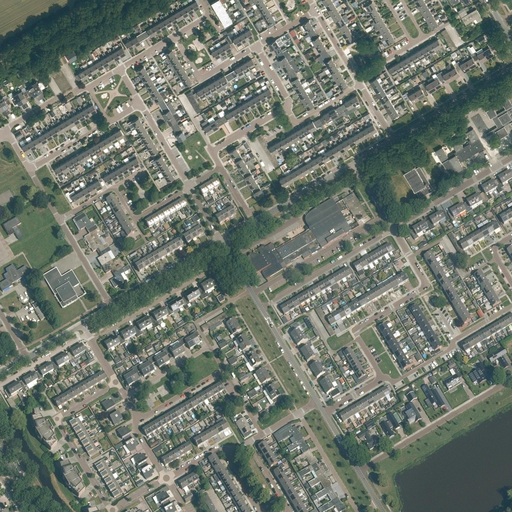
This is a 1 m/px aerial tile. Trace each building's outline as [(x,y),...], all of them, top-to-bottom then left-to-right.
[(190,4),(190,3),(188,0),(187,0),(186,1),(188,5),(185,7),(184,7),(188,14),(193,10),(190,4)] [(192,0),(194,1),(190,3),(190,4),(193,10),(199,7),(195,1),(196,1),(195,0),(192,0)] [(216,0),(211,3),(214,9),(222,4),(224,3),(226,2),(224,0),(216,0)] [(335,5),(333,2),(332,1),(326,5),(329,11),(336,7),(340,5),(339,3),(335,5)] [(365,14),(369,12),(368,11),(375,7),(372,2),(365,6),(368,10),(364,12),(365,14)] [(427,6),(425,3),(425,2),(418,6),(422,12),(428,8),(429,8),(432,6),(431,4),(427,6)] [(184,7),(185,7),(183,3),(181,4),(183,8),(180,10),(179,10),(183,17),(188,14),(184,7)] [(222,4),(214,9),(218,15),(225,10),(227,8),(226,7),(227,6),(225,3),(224,3),(222,4)] [(261,13),(268,9),(264,4),(258,8),(257,7),(253,9),(254,11),(258,9),(260,12),(261,13)] [(179,10),(180,10),(177,6),(175,7),(178,11),(174,13),(173,14),(177,20),(183,17),(179,10)] [(338,11),(336,7),(329,11),(332,16),(339,12),(339,13),(343,10),(342,9),(338,11)] [(378,13),(375,7),(368,11),(369,12),(371,16),(367,18),(368,20),(372,18),(372,17),(378,13)] [(431,12),(429,8),(428,8),(422,12),(425,17),(431,13),(432,14),(436,12),(435,10),(431,12)] [(173,14),(174,13),(172,9),(170,11),(172,14),(169,16),(168,17),(172,23),(177,20),(173,14)] [(271,14),(268,9),(261,13),(260,12),(257,15),(258,17),(261,14),(264,18),(271,14)] [(478,22),(482,19),(476,9),(467,14),(465,10),(459,13),(466,25),(475,19),(478,22)] [(225,10),(218,15),(221,20),(228,16),(225,10)] [(228,16),(221,20),(224,26),(234,20),(233,19),(234,18),(236,17),(235,15),(238,14),(236,11),(231,15),(229,16),(228,16)] [(341,16),(339,13),(339,12),(332,16),(335,21),(342,17),(342,18),(346,16),(345,14),(341,16)] [(168,17),(169,16),(167,13),(165,14),(167,17),(163,20),(167,27),(172,23),(168,17)] [(382,18),(378,13),(372,17),(372,18),(374,21),(371,23),(372,25),(375,23),(375,22),(382,18)] [(434,17),(432,14),(431,13),(425,17),(428,22),(435,18),(435,19),(439,17),(438,15),(434,17)] [(271,14),(264,18),(261,19),(260,20),(261,22),(265,20),(267,24),(266,25),(267,28),(275,24),(273,20),(274,20),(271,14)] [(163,20),(161,16),(159,17),(162,21),(158,23),(157,23),(161,30),(167,27),(163,20)] [(345,21),(342,18),(342,17),(335,21),(339,27),(345,23),(346,23),(349,21),(348,19),(345,21)] [(385,24),(382,18),(375,22),(375,23),(377,26),(374,29),(375,31),(379,28),(378,28),(385,24)] [(431,28),(438,24),(438,25),(442,22),(441,20),(437,23),(435,19),(435,18),(428,22),(431,28)] [(157,23),(158,23),(156,19),(154,20),(156,24),(153,26),(152,27),(156,33),(161,30),(157,23)] [(305,38),(309,36),(309,35),(315,31),(311,26),(312,26),(309,20),(302,24),(308,34),(304,36),(305,38)] [(150,36),(156,33),(152,27),(153,26),(151,22),(148,23),(151,27),(142,32),(141,33),(144,39),(150,36)] [(348,27),(346,23),(345,23),(339,27),(342,32),(349,28),(349,29),(356,25),(355,23),(348,27)] [(388,29),(385,24),(378,28),(379,28),(381,32),(377,34),(378,36),(382,34),(381,33),(388,29)] [(253,35),(249,29),(250,29),(247,25),(245,26),(248,30),(244,32),(247,39),(253,35)] [(244,32),(242,28),(240,29),(242,33),(239,35),(238,36),(242,42),(247,39),(244,32)] [(351,32),(349,29),(349,28),(342,32),(345,38),(352,34),(356,32),(355,30),(351,32)] [(139,42),(144,39),(141,33),(142,32),(140,29),(138,30),(140,34),(131,39),(130,39),(134,46),(140,43),(139,42)] [(385,38),(391,34),(388,29),(381,33),(382,34),(384,37),(380,39),(381,41),(385,39),(385,38)] [(238,36),(239,35),(237,31),(235,32),(237,36),(233,39),(232,39),(237,46),(237,45),(242,42),(238,36)] [(318,37),(315,31),(309,35),(309,36),(314,45),(311,47),(312,49),(315,46),(322,42),(318,36),(318,37)] [(354,38),(352,34),(345,38),(348,43),(355,39),(355,40),(359,38),(358,36),(354,38)] [(388,44),(395,40),(391,34),(385,38),(385,39),(387,43),(383,45),(385,47),(389,44),(388,44)] [(130,39),(131,39),(129,35),(127,36),(129,40),(125,43),(129,49),(134,46),(130,39)] [(223,45),(222,45),(226,52),(231,49),(232,49),(229,44),(232,43),(227,36),(224,38),(224,39),(220,41),(223,45)] [(276,54),(282,51),(283,51),(286,49),(285,47),(281,50),(279,46),(282,44),(279,38),(276,40),(269,44),(272,50),(273,49),(276,54)] [(436,49),(437,49),(440,47),(443,50),(445,49),(442,45),(441,46),(437,39),(432,42),(436,49)] [(222,45),(223,45),(220,41),(218,42),(221,46),(217,48),(217,49),(220,55),(226,52),(222,45)] [(325,47),(322,42),(315,46),(321,55),(317,57),(318,59),(322,57),(321,57),(327,53),(324,48),(325,47)] [(432,52),(435,50),(437,53),(439,52),(437,49),(436,49),(432,42),(427,46),(431,52),(432,52)] [(492,51),(494,49),(490,42),(487,44),(489,47),(483,50),(488,58),(494,54),(492,51)] [(125,54),(122,48),(122,47),(120,43),(118,44),(120,48),(117,50),(116,50),(120,57),(125,54)] [(217,49),(217,48),(215,44),(213,45),(215,49),(211,52),(215,58),(220,55),(217,49)] [(116,50),(117,50),(114,46),(112,47),(115,51),(111,53),(110,53),(114,60),(120,57),(116,50)] [(426,55),(430,53),(432,57),(434,56),(432,52),(431,52),(427,46),(421,49),(425,55),(426,55)] [(110,53),(111,53),(109,49),(107,50),(109,54),(106,56),(105,57),(109,63),(114,60),(110,53)] [(168,59),(175,55),(172,49),(165,53),(167,58),(164,60),(165,62),(169,60),(168,59)] [(421,58),(424,56),(426,60),(428,59),(426,55),(425,55),(421,49),(416,52),(420,59),(421,58)] [(488,58),(483,50),(477,54),(476,51),(473,52),(477,59),(480,58),(482,61),(488,58)] [(286,57),(283,51),(282,51),(276,54),(279,60),(282,66),(289,62),(293,60),(291,58),(288,60),(286,57)] [(105,57),(106,56),(104,52),(102,53),(104,57),(100,59),(100,60),(104,67),(109,63),(105,57)] [(415,61),(419,59),(421,63),(423,62),(421,58),(420,59),(416,52),(410,55),(414,62),(415,61)] [(476,64),(474,61),(477,59),(473,52),(470,54),(472,57),(469,59),(466,54),(463,55),(466,60),(470,68),(476,64)] [(327,53),(321,57),(322,57),(322,58),(325,63),(327,66),(324,68),(325,70),(328,68),(328,67),(335,63),(331,58),(327,53)] [(178,60),(175,55),(168,59),(169,60),(171,63),(167,65),(168,67),(172,65),(171,64),(178,60)] [(410,65),(413,63),(416,66),(418,65),(415,61),(414,62),(410,55),(405,58),(409,65),(410,65)] [(470,68),(466,60),(463,55),(464,58),(462,59),(464,62),(460,64),(458,61),(456,63),(460,70),(463,68),(465,71),(470,68)] [(100,60),(100,59),(98,56),(96,57),(98,61),(95,63),(94,63),(98,70),(104,67),(100,60)] [(404,68),(408,66),(410,69),(412,68),(410,65),(409,65),(405,58),(400,62),(404,68)] [(94,63),(95,63),(93,59),(91,60),(93,64),(90,66),(89,66),(93,73),(98,70),(94,63)] [(249,68),(250,68),(253,66),(256,70),(258,69),(255,65),(251,59),(245,62),(249,68)] [(175,70),(181,66),(178,60),(171,64),(172,65),(174,68),(170,71),(171,73),(175,71),(175,70)] [(89,66),(90,66),(87,62),(85,63),(87,67),(84,69),(83,70),(87,76),(93,73),(89,66)] [(249,68),(245,62),(240,65),(244,72),(244,71),(248,69),(250,73),(252,72),(250,68),(249,68)] [(294,71),(289,62),(282,66),(285,71),(286,71),(289,76),(295,72),(295,73),(299,71),(298,69),(294,71)] [(399,71),(402,69),(405,73),(407,72),(404,68),(400,62),(394,65),(398,71),(399,71)] [(338,68),(335,63),(328,67),(328,68),(331,72),(327,74),(328,76),(332,74),(331,73),(338,68)] [(459,74),(457,71),(460,70),(456,63),(453,64),(455,67),(452,69),(449,64),(446,66),(449,71),(453,78),(459,74)] [(83,70),(84,69),(82,65),(80,67),(82,70),(78,73),(82,80),(87,76),(83,70)] [(233,78),(234,78),(242,73),(245,76),(247,75),(244,71),(244,72),(240,65),(234,68),(235,69),(229,72),(233,78)] [(401,75),(399,71),(398,71),(394,65),(389,68),(393,75),(397,72),(399,76),(401,75)] [(140,76),(147,72),(151,70),(150,68),(146,70),(143,66),(137,70),(140,76)] [(178,75),(185,71),(181,66),(175,70),(175,71),(177,74),(174,76),(175,78),(178,76),(178,75)] [(341,74),(338,68),(331,73),(332,74),(334,77),(330,79),(331,81),(335,79),(334,78),(341,74)] [(188,76),(185,71),(178,75),(178,76),(180,79),(177,81),(178,83),(182,81),(181,80),(188,76)] [(453,78),(449,71),(443,74),(441,71),(439,73),(443,80),(445,78),(447,82),(453,78)] [(143,81),(150,77),(150,78),(154,76),(153,74),(149,76),(147,72),(140,76),(143,81)] [(236,82),(234,78),(233,78),(229,72),(224,76),(224,75),(218,78),(222,85),(223,84),(226,82),(229,86),(231,85),(228,81),(232,79),(234,83),(236,82)] [(301,82),(295,73),(295,72),(289,76),(292,81),(291,82),(295,87),(301,83),(302,84),(305,82),(304,80),(301,82)] [(433,76),(430,78),(436,88),(442,85),(440,81),(443,80),(439,73),(436,74),(438,77),(434,79),(433,76)] [(344,79),(341,74),(334,78),(335,79),(337,82),(333,85),(335,87),(338,84),(338,83),(344,79)] [(376,78),(370,81),(373,87),(379,83),(379,82),(377,79),(381,77),(380,75),(376,77),(376,78)] [(185,86),(191,82),(188,76),(181,80),(182,81),(184,85),(180,87),(181,89),(185,86)] [(146,87),(153,83),(154,83),(157,81),(156,79),(152,81),(150,78),(150,77),(143,81),(146,87)] [(225,88),(223,84),(222,85),(218,78),(213,81),(217,88),(221,85),(223,89),(225,88)] [(424,82),(421,83),(425,90),(428,88),(430,92),(436,88),(430,78),(427,80),(429,83),(426,85),(424,82)] [(341,89),(348,85),(344,79),(338,83),(338,84),(340,88),(337,90),(338,92),(342,90),(341,89)] [(383,88),(382,87),(380,84),(384,82),(383,80),(379,82),(379,83),(373,87),(376,92),(383,88)] [(41,89),(44,87),(41,81),(37,83),(36,81),(32,84),(41,99),(44,97),(41,93),(43,92),(41,89)] [(220,91),(217,88),(213,81),(207,85),(211,91),(212,91),(215,89),(218,93),(220,91)] [(154,83),(153,83),(146,87),(150,92),(156,88),(157,89),(160,86),(159,84),(156,87),(154,83)] [(304,87),(302,84),(301,83),(295,87),(298,92),(304,88),(305,89),(309,87),(307,85),(304,87)] [(425,95),(423,92),(425,90),(421,83),(419,85),(420,88),(414,91),(419,99),(425,95)] [(41,99),(32,84),(28,86),(29,88),(26,91),(29,97),(33,95),(34,97),(36,96),(38,100),(41,99)] [(272,95),(269,88),(267,84),(261,87),(264,91),(263,91),(267,98),(272,95)] [(214,95),(212,91),(211,91),(207,85),(202,88),(206,94),(207,94),(210,92),(212,96),(214,95)] [(385,93),(383,89),(387,87),(386,85),(382,87),(383,88),(376,92),(379,97),(386,93),(385,93)] [(263,91),(264,91),(261,87),(256,90),(258,94),(257,95),(261,101),(267,98),(263,91)] [(159,92),(157,89),(156,88),(150,92),(153,97),(160,93),(160,94),(164,92),(162,90),(159,92)] [(209,98),(207,94),(206,94),(202,88),(196,91),(200,98),(205,95),(207,99),(209,98)] [(307,93),(305,89),(304,88),(298,92),(301,98),(308,94),(308,95),(312,93),(311,91),(307,93)] [(26,99),(29,97),(26,91),(23,92),(21,90),(17,93),(26,108),(29,106),(26,102),(28,101),(26,99)] [(252,98),(253,97),(249,90),(247,92),(251,99),(247,101),(251,108),(256,105),(252,98)] [(257,95),(258,94),(256,90),(254,92),(256,95),(253,97),(252,98),(256,105),(261,101),(257,95)] [(389,98),(388,98),(386,94),(390,92),(389,90),(385,93),(386,93),(379,97),(382,102),(389,98)] [(419,99),(414,91),(409,95),(407,92),(405,93),(409,100),(411,99),(413,102),(419,99)] [(26,108),(17,93),(13,95),(14,97),(11,99),(14,105),(18,103),(19,106),(21,105),(23,109),(26,108)] [(169,101),(165,103),(160,94),(160,93),(153,97),(156,103),(157,102),(160,108),(166,104),(166,105),(170,103),(169,101)] [(310,98),(308,95),(308,94),(301,98),(304,103),(311,99),(311,100),(315,98),(314,96),(310,98)] [(392,103),(391,103),(390,100),(395,96),(394,94),(388,98),(389,98),(382,102),(386,107),(392,103)] [(356,95),(350,99),(354,105),(355,105),(358,103),(361,107),(363,105),(360,101),(360,102),(356,95)] [(2,97),(0,98),(0,103),(7,114),(10,113),(7,109),(9,108),(7,105),(10,103),(7,97),(3,99),(2,97)] [(247,101),(245,97),(243,98),(245,102),(242,104),(241,104),(245,111),(251,108),(247,101)] [(493,106),(486,111),(490,118),(492,117),(497,127),(485,134),(487,136),(495,131),(500,138),(509,133),(504,126),(510,122),(511,125),(511,103),(508,97),(501,102),(506,109),(497,114),(493,106)] [(314,106),(318,103),(317,101),(314,104),(311,100),(311,99),(304,103),(308,109),(314,105),(314,106)] [(357,109),(355,105),(354,105),(350,99),(345,102),(345,103),(340,106),(344,112),(344,111),(353,106),(355,110),(357,109)] [(96,110),(92,104),(93,104),(90,100),(88,101),(91,105),(87,107),(91,114),(96,110)] [(241,104),(242,104),(240,100),(238,101),(240,105),(237,107),(236,108),(240,114),(245,111),(241,104)] [(395,108),(393,105),(396,103),(395,101),(391,103),(392,103),(386,107),(389,112),(395,109),(395,108)] [(87,107),(85,103),(83,104),(84,105),(83,106),(84,107),(85,107),(85,108),(82,110),(81,110),(85,117),(91,114),(87,107)] [(236,108),(237,107),(234,103),(232,104),(235,108),(231,110),(230,111),(234,118),(240,114),(236,108)] [(166,119),(172,115),(173,116),(177,114),(175,112),(172,114),(166,105),(166,104),(160,108),(163,113),(162,113),(166,119)] [(81,110),(82,110),(80,106),(78,107),(80,111),(77,113),(76,114),(80,120),(85,117),(81,110)] [(347,115),(344,111),(344,112),(340,106),(335,109),(334,108),(329,111),(333,118),(334,118),(342,112),(345,116),(347,115)] [(398,106),(395,108),(395,109),(389,112),(392,118),(398,114),(396,110),(399,108),(398,106)] [(229,121),(234,118),(230,111),(231,110),(229,107),(227,108),(229,112),(220,117),(223,123),(228,120),(229,121)] [(76,114),(77,113),(74,109),(72,110),(75,114),(71,116),(70,117),(74,123),(80,120),(76,114)] [(336,121),(334,118),(333,118),(329,111),(323,115),(324,116),(318,119),(322,125),(323,124),(332,119),(334,123),(336,121)] [(70,117),(71,116),(69,112),(67,114),(69,117),(66,120),(65,120),(69,127),(74,123),(70,117)] [(172,115),(166,119),(169,125),(170,124),(173,129),(179,126),(179,127),(183,124),(182,123),(182,122),(178,125),(176,121),(180,119),(179,118),(180,118),(177,113),(177,114),(173,116),(172,115)] [(218,126),(223,123),(220,117),(218,113),(216,114),(218,118),(210,123),(209,124),(213,130),(218,127),(218,126)] [(65,120),(66,120),(63,116),(62,117),(64,121),(60,123),(64,130),(69,127),(65,120)] [(131,121),(127,123),(128,125),(132,123),(134,126),(134,127),(141,123),(138,117),(131,121)] [(60,123),(58,119),(56,120),(58,124),(55,126),(54,127),(58,133),(64,130),(60,123)] [(209,124),(210,123),(207,119),(205,121),(208,124),(203,127),(207,134),(213,130),(209,124)] [(325,128),(323,124),(322,125),(318,119),(313,122),(313,121),(307,124),(311,131),(312,131),(321,125),(323,129),(325,128)] [(377,130),(373,124),(373,123),(371,120),(369,121),(371,124),(368,126),(367,127),(371,133),(377,130)] [(54,127),(55,126),(53,122),(51,123),(53,127),(50,129),(49,130),(53,136),(58,133),(54,127)] [(144,129),(141,123),(134,127),(134,126),(130,129),(131,131),(135,128),(137,132),(138,133),(144,129)] [(367,127),(368,126),(366,123),(364,124),(366,127),(363,129),(362,130),(366,136),(371,133),(367,127)] [(314,134),(312,131),(311,131),(307,124),(302,128),(306,134),(310,132),(312,136),(314,134)] [(49,130),(50,129),(47,125),(45,127),(48,131),(44,133),(43,133),(47,140),(53,136),(49,130)] [(179,127),(179,126),(173,129),(176,135),(175,135),(179,141),(185,137),(185,138),(190,135),(188,133),(185,136),(179,127)] [(362,130),(363,129),(361,126),(359,127),(361,131),(358,132),(357,133),(361,139),(366,136),(362,130)] [(309,138),(306,134),(302,128),(296,131),(300,137),(301,137),(304,135),(307,139),(309,138)] [(460,162),(483,148),(484,147),(473,128),(466,132),(472,142),(463,147),(458,137),(451,142),(456,151),(448,156),(442,147),(435,151),(441,161),(441,160),(450,175),(456,171),(457,171),(463,167),(460,162)] [(43,133),(44,133),(42,129),(40,130),(42,134),(39,136),(38,136),(42,143),(47,140),(43,133)] [(119,129),(114,133),(118,139),(121,143),(124,141),(126,139),(124,135),(123,136),(119,129)] [(148,134),(144,129),(138,133),(137,132),(134,134),(135,136),(138,134),(141,137),(141,138),(148,134)] [(357,133),(358,132),(356,129),(354,130),(356,134),(353,136),(352,136),(356,142),(361,139),(357,133)] [(303,141),(301,137),(300,137),(296,131),(291,134),(295,141),(296,140),(299,138),(301,142),(303,141)] [(38,136),(39,136),(36,132),(35,133),(37,137),(33,139),(33,140),(37,146),(42,143),(38,136)] [(352,136),(353,136),(351,132),(349,133),(351,137),(348,139),(347,139),(351,146),(356,142),(352,136)] [(114,133),(108,136),(112,143),(113,142),(115,146),(119,144),(121,143),(118,139),(114,133)] [(144,143),(151,139),(148,134),(141,138),(141,137),(137,139),(138,141),(142,139),(144,143)] [(298,144),(296,140),(295,141),(291,134),(285,137),(289,144),(290,143),(294,141),(296,145),(298,144)] [(33,140),(33,139),(31,135),(29,136),(31,140),(28,142),(27,143),(31,149),(37,146),(33,140)] [(347,139),(348,139),(345,135),(344,136),(346,140),(342,142),(346,149),(351,146),(347,139)] [(108,145),(111,143),(113,147),(115,146),(113,142),(112,143),(108,136),(103,139),(107,146),(108,145)] [(292,147),(290,143),(289,144),(285,137),(280,141),(284,147),(285,147),(288,145),(291,149),(292,147)] [(27,143),(28,142),(26,138),(24,140),(26,144),(22,146),(26,153),(31,149),(27,143)] [(342,142),(340,138),(338,139),(341,143),(337,145),(340,152),(346,149),(342,142)] [(102,149),(104,152),(110,149),(108,145),(107,146),(103,139),(98,142),(102,149)] [(144,143),(140,145),(141,147),(145,144),(147,148),(147,149),(154,145),(151,139),(144,143)] [(287,151),(285,147),(284,147),(280,141),(275,144),(279,150),(283,148),(285,152),(287,151)] [(337,145),(335,141),(333,142),(335,146),(332,148),(331,148),(335,155),(340,152),(337,145)] [(97,152),(100,150),(103,153),(104,152),(102,149),(98,142),(92,146),(96,152),(97,152)] [(282,154),(279,150),(275,144),(269,147),(270,148),(271,151),(273,153),(273,154),(277,151),(280,155),(282,154)] [(331,148),(332,148),(330,144),(328,145),(330,149),(327,151),(326,151),(330,158),(335,155),(331,148)] [(147,149),(147,148),(143,150),(144,152),(148,150),(151,154),(151,155),(158,151),(158,150),(154,145),(147,149)] [(245,154),(241,156),(237,149),(241,147),(239,145),(236,147),(236,148),(229,152),(232,157),(236,155),(239,160),(242,158),(242,157),(245,155),(245,154)] [(91,155),(95,153),(97,157),(99,156),(97,152),(96,152),(92,146),(87,149),(91,155)] [(326,151),(327,151),(325,147),(323,149),(325,152),(322,154),(321,154),(325,161),(330,158),(326,151)] [(86,158),(89,156),(92,160),(94,159),(91,155),(87,149),(81,152),(85,159),(86,158)] [(321,154),(322,154),(320,150),(318,152),(320,155),(317,157),(316,157),(320,164),(325,161),(321,154)] [(81,161),(84,159),(86,163),(88,162),(86,158),(85,159),(81,152),(76,155),(80,162),(81,161)] [(140,163),(136,157),(137,157),(134,153),(132,154),(135,158),(131,160),(130,160),(134,167),(140,163)] [(316,157),(317,157),(315,154),(313,155),(315,158),(312,160),(311,161),(315,167),(320,164),(316,157)] [(75,165),(79,163),(81,166),(83,165),(81,161),(80,162),(76,155),(70,158),(74,165),(75,165)] [(157,165),(164,161),(161,156),(161,155),(154,159),(150,161),(151,163),(155,161),(157,164),(157,165)] [(245,155),(242,157),(242,158),(239,160),(236,155),(232,157),(239,168),(245,163),(244,161),(246,160),(245,158),(247,157),(245,155)] [(130,160),(131,160),(129,156),(127,157),(129,161),(126,163),(125,164),(129,170),(134,167),(130,160)] [(311,161),(312,160),(310,157),(308,158),(310,161),(306,163),(306,164),(310,170),(315,167),(311,161)] [(70,168),(73,166),(75,170),(77,168),(75,165),(74,165),(70,158),(65,162),(69,168),(70,168)] [(129,170),(125,164),(126,163),(123,159),(121,161),(124,164),(120,166),(119,167),(123,173),(129,170)] [(249,160),(245,163),(239,168),(242,173),(245,171),(248,176),(252,174),(251,173),(246,165),(250,162),(249,160)] [(306,164),(306,163),(304,160),(302,161),(305,164),(301,166),(301,167),(304,173),(310,170),(306,164)] [(167,166),(164,161),(157,165),(157,164),(153,166),(154,168),(158,166),(160,170),(161,171),(167,166)] [(64,171),(68,169),(70,173),(72,172),(70,168),(69,168),(65,162),(60,165),(63,172),(64,171)] [(119,167),(120,166),(119,164),(118,163),(116,164),(118,168),(115,170),(114,170),(118,177),(123,173),(119,167)] [(301,167),(301,166),(299,163),(297,164),(299,167),(296,169),(295,170),(299,176),(304,173),(301,167)] [(61,173),(62,172),(65,176),(67,175),(64,171),(63,172),(60,165),(54,168),(57,174),(56,175),(60,181),(64,178),(61,173)] [(114,170),(115,170),(112,166),(111,167),(113,171),(109,173),(112,180),(118,177),(114,170)] [(170,172),(167,166),(161,171),(160,170),(156,172),(157,174),(161,172),(163,175),(164,176),(170,172)] [(295,170),(296,169),(294,166),(292,167),(294,170),(291,172),(290,173),(294,179),(299,176),(295,170)] [(420,197),(434,189),(419,166),(416,168),(415,166),(404,172),(415,191),(416,190),(420,197)] [(109,173),(107,169),(105,170),(107,174),(103,177),(107,183),(112,180),(109,173)] [(290,173),(291,172),(289,169),(287,170),(289,173),(288,173),(288,174),(286,175),(285,176),(289,182),(294,179),(290,173)] [(255,171),(251,173),(252,174),(248,176),(245,171),(242,173),(248,183),(255,179),(254,178),(252,175),(256,173),(255,171)] [(174,177),(170,172),(164,176),(163,175),(159,177),(161,179),(164,177),(167,181),(174,177)] [(285,176),(286,175),(284,172),(282,173),(284,177),(280,179),(284,186),(289,182),(285,176)] [(503,185),(508,182),(504,174),(498,178),(499,179),(496,180),(501,189),(504,187),(503,185)] [(102,186),(98,180),(99,179),(96,175),(94,177),(97,180),(93,182),(93,183),(96,189),(102,186)] [(258,176),(254,178),(255,179),(248,183),(251,188),(254,186),(258,191),(261,189),(260,188),(256,180),(259,178),(258,176)] [(93,183),(93,182),(91,179),(89,180),(91,184),(88,186),(87,186),(91,193),(96,189),(93,183)] [(213,190),(214,189),(218,187),(220,191),(222,190),(219,186),(215,180),(209,183),(213,190)] [(492,192),(497,188),(498,190),(501,189),(496,180),(494,182),(493,181),(487,184),(492,192)] [(87,186),(88,186),(86,182),(84,183),(84,184),(81,186),(82,189),(86,196),(91,193),(87,186)] [(209,192),(212,190),(214,194),(216,193),(214,189),(213,190),(209,183),(204,186),(208,193),(209,192)] [(489,193),(492,192),(487,184),(481,188),(484,192),(482,194),(486,202),(492,199),(489,193)] [(82,189),(81,186),(80,185),(78,186),(75,188),(77,192),(76,193),(80,199),(86,196),(82,189)] [(202,196),(207,194),(209,197),(211,196),(209,192),(208,193),(204,186),(198,190),(202,196)] [(262,190),(265,188),(264,186),(260,188),(261,189),(258,191),(254,186),(251,188),(257,199),(264,194),(262,190)] [(76,193),(77,192),(75,188),(73,190),(73,191),(69,193),(71,196),(75,203),(80,199),(76,193)] [(354,194),(335,205),(336,205),(339,203),(343,200),(348,208),(358,202),(354,194)] [(477,205),(482,202),(484,204),(486,202),(482,194),(479,195),(478,194),(473,198),(477,205)] [(116,202),(113,196),(106,200),(105,200),(102,202),(103,204),(106,202),(108,205),(109,206),(116,202)] [(471,208),(477,205),(473,198),(467,201),(467,202),(465,204),(470,212),(472,210),(471,208)] [(181,209),(182,209),(185,207),(187,210),(189,209),(187,205),(187,206),(183,199),(177,202),(181,209)] [(348,226),(347,223),(345,220),(344,218),(342,216),(341,214),(340,214),(332,201),(332,200),(318,208),(311,213),(307,216),(307,217),(306,218),(306,219),(306,220),(306,222),(306,223),(306,224),(309,229),(310,230),(321,248),(322,250),(324,248),(325,247),(339,239),(344,236),(352,232),(350,228),(348,226)] [(119,207),(116,202),(109,206),(108,205),(105,207),(106,209),(109,207),(111,210),(112,211),(119,207)] [(176,212),(180,210),(182,214),(184,212),(182,209),(181,209),(177,202),(172,206),(176,212)] [(353,215),(363,209),(358,202),(348,208),(353,215)] [(236,214),(232,208),(232,207),(230,203),(225,206),(227,210),(226,211),(230,218),(236,214)] [(460,215),(466,212),(467,214),(470,212),(465,204),(462,205),(461,204),(456,208),(460,215)] [(171,215),(174,213),(176,217),(179,216),(176,212),(172,206),(166,209),(170,215),(171,215)] [(226,211),(227,210),(225,206),(223,208),(225,211),(222,213),(221,214),(225,221),(230,218),(226,211)] [(115,217),(122,212),(119,207),(112,211),(111,210),(108,212),(109,215),(113,212),(114,216),(115,217)] [(454,218),(460,215),(456,208),(450,211),(450,212),(448,214),(453,222),(456,220),(454,218)] [(173,219),(171,215),(170,215),(166,209),(161,212),(165,219),(165,218),(169,216),(171,220),(173,219)] [(367,217),(363,209),(353,215),(357,223),(367,217)] [(221,214),(222,213),(219,210),(217,211),(220,215),(215,217),(219,225),(220,225),(220,224),(225,221),(221,214)] [(446,221),(449,220),(444,211),(442,213),(441,212),(435,215),(439,223),(445,219),(446,221)] [(125,217),(122,212),(115,217),(114,216),(111,218),(112,220),(116,218),(117,221),(118,222),(125,217)] [(168,222),(165,218),(165,219),(161,212),(155,215),(159,222),(160,222),(163,220),(166,223),(168,222)] [(510,221),(505,214),(505,213),(502,215),(503,216),(500,217),(504,224),(510,221)] [(87,227),(89,230),(96,226),(93,222),(90,224),(83,214),(73,220),(80,231),(87,227)] [(162,225),(160,222),(159,222),(155,215),(150,219),(154,225),(155,225),(158,223),(160,226),(162,225)] [(434,226),(439,223),(435,215),(429,219),(430,220),(427,221),(432,230),(435,228),(434,226)] [(121,227),(128,223),(125,217),(118,222),(117,221),(114,223),(115,225),(119,223),(121,226),(121,227)] [(17,227),(21,224),(17,218),(3,226),(7,233),(12,230),(18,240),(24,237),(17,227)] [(157,229),(155,225),(154,225),(150,219),(144,222),(148,229),(153,226),(155,230),(157,229)] [(429,231),(432,230),(427,221),(425,223),(424,222),(418,225),(423,233),(428,229),(429,231)] [(491,226),(495,232),(500,229),(495,221),(492,223),(493,224),(491,226)] [(124,232),(131,228),(128,223),(121,227),(121,226),(117,228),(118,230),(122,228),(124,231),(124,232)] [(204,234),(199,227),(200,227),(197,223),(195,224),(198,228),(194,230),(193,230),(198,237),(203,234),(204,234)] [(353,226),(350,228),(352,232),(360,227),(357,223),(353,226)] [(489,223),(484,226),(489,235),(495,232),(491,226),(489,223)] [(417,236),(423,233),(418,225),(413,229),(410,231),(415,240),(418,238),(417,236)] [(99,232),(96,226),(89,230),(91,234),(84,238),(88,245),(99,239),(97,236),(98,235),(97,233),(99,232)] [(193,230),(194,230),(192,226),(190,227),(192,231),(189,233),(188,233),(192,241),(198,237),(193,230)] [(484,226),(479,229),(479,231),(484,239),(489,235),(484,226)] [(134,233),(131,228),(124,232),(124,231),(120,233),(121,235),(125,233),(127,237),(134,233)] [(188,233),(189,233),(187,229),(185,230),(187,234),(183,237),(187,244),(192,241),(188,233)] [(321,248),(311,232),(310,230),(306,232),(317,250),(321,248)] [(484,239),(479,231),(477,232),(478,233),(475,234),(474,234),(479,242),(484,239)] [(317,250),(306,232),(300,236),(312,255),(317,252),(316,251),(317,250)] [(479,242),(474,234),(472,235),(472,236),(470,238),(469,237),(474,245),(479,242)] [(182,246),(178,240),(179,239),(176,235),(175,236),(177,240),(174,242),(173,243),(177,250),(182,246)] [(312,255),(300,236),(285,245),(295,261),(302,257),(304,260),(312,256),(312,255)] [(469,237),(467,238),(468,239),(465,241),(464,240),(469,248),(474,245),(469,237)] [(173,243),(174,242),(171,238),(170,239),(172,243),(168,245),(167,246),(171,253),(177,250),(173,243)] [(103,246),(99,239),(88,245),(93,253),(100,248),(102,252),(108,248),(106,244),(103,246)] [(124,240),(119,243),(122,249),(128,246),(124,240)] [(469,248),(464,240),(459,243),(459,244),(461,247),(462,249),(463,251),(469,248)] [(167,246),(168,245),(166,242),(164,243),(166,246),(163,249),(162,249),(166,256),(171,253),(167,246)] [(284,263),(277,252),(276,250),(272,244),(264,249),(263,247),(254,253),(252,256),(248,259),(248,261),(254,272),(255,273),(256,273),(257,274),(259,273),(261,272),(266,280),(287,268),(286,267),(284,263)] [(162,249),(163,249),(161,245),(159,246),(161,250),(157,252),(156,252),(161,259),(166,256),(162,249)] [(295,261),(285,245),(276,250),(277,252),(284,263),(289,260),(291,263),(295,261)] [(388,255),(389,254),(392,252),(395,256),(397,255),(394,251),(390,245),(384,248),(388,255)] [(111,252),(108,248),(102,252),(104,255),(97,260),(101,267),(112,261),(107,254),(111,252)] [(156,252),(157,252),(155,248),(153,249),(155,253),(152,255),(151,256),(155,263),(161,259),(156,252)] [(384,257),(387,255),(390,259),(392,258),(389,254),(388,255),(384,248),(379,251),(383,258),(384,257)] [(151,256),(152,255),(150,251),(148,253),(150,256),(147,258),(146,259),(150,266),(155,263),(151,256)] [(379,260),(382,259),(384,262),(386,261),(384,257),(383,258),(379,251),(374,254),(378,261),(379,260)] [(424,257),(427,262),(434,258),(432,255),(433,254),(432,253),(424,257)] [(374,263),(377,262),(379,265),(381,264),(379,260),(378,261),(374,254),(369,257),(373,264),(374,263)] [(146,259),(147,258),(144,255),(142,256),(145,260),(141,262),(140,262),(145,269),(150,266),(146,259)] [(369,267),(372,265),(374,268),(376,267),(374,263),(373,264),(369,257),(364,260),(368,267),(369,266),(369,267)] [(140,262),(141,262),(139,258),(137,259),(139,263),(135,266),(139,273),(145,269),(140,262)] [(435,258),(434,258),(427,262),(430,268),(437,263),(435,260),(436,260),(435,258)] [(364,270),(367,268),(369,271),(371,270),(369,267),(369,266),(368,267),(364,260),(359,263),(363,270),(364,270)] [(116,268),(112,261),(101,267),(106,274),(113,270),(115,273),(121,270),(119,266),(116,268)] [(358,273),(362,271),(364,274),(366,273),(364,270),(363,270),(359,263),(353,267),(358,273)] [(438,263),(437,263),(430,268),(433,273),(440,269),(438,266),(439,265),(438,263)] [(29,283),(33,280),(25,267),(16,272),(12,266),(5,270),(7,274),(3,276),(6,281),(0,284),(0,288),(2,293),(12,287),(11,285),(22,278),(26,285),(34,298),(37,296),(29,283)] [(443,270),(441,268),(440,269),(433,273),(436,278),(443,274),(442,271),(443,270)] [(72,289),(79,285),(71,272),(61,278),(56,269),(43,277),(54,296),(57,294),(62,303),(60,304),(62,309),(78,300),(72,289)] [(347,278),(351,276),(353,280),(355,279),(352,275),(347,269),(342,272),(346,279),(347,278)] [(124,273),(121,270),(115,273),(117,277),(110,281),(114,289),(125,282),(128,281),(125,277),(123,279),(120,275),(124,273)] [(342,281),(345,279),(348,283),(350,282),(347,278),(346,279),(342,272),(337,275),(341,282),(342,281)] [(402,275),(399,276),(404,283),(409,280),(404,272),(404,273),(402,274),(402,275)] [(475,277),(477,281),(478,282),(484,278),(481,272),(475,276),(474,275),(471,278),(472,280),(475,277)] [(444,273),(443,274),(436,278),(439,283),(446,279),(445,276),(446,275),(444,273)] [(337,284),(340,282),(342,286),(344,285),(342,281),(341,282),(337,275),(332,278),(336,285),(337,284)] [(404,283),(399,276),(399,275),(399,276),(397,277),(397,278),(394,279),(398,286),(404,283)] [(332,287),(335,286),(337,289),(339,288),(337,284),(336,285),(332,278),(327,281),(331,288),(332,287)] [(392,281),(389,282),(393,289),(398,286),(394,279),(394,278),(393,279),(391,280),(392,281)] [(447,278),(446,279),(439,283),(442,288),(449,284),(448,281),(449,281),(447,278)] [(487,283),(484,278),(478,282),(477,281),(473,283),(475,285),(478,282),(480,286),(481,287),(487,283)] [(209,280),(206,282),(211,290),(214,289),(215,291),(218,289),(216,286),(216,287),(212,280),(211,280),(209,281),(209,280)] [(327,291),(330,289),(332,292),(334,291),(332,287),(331,288),(327,281),(322,284),(326,291),(327,290),(327,291)] [(387,284),(384,286),(388,293),(393,289),(389,282),(389,281),(388,282),(386,283),(387,284)] [(205,294),(211,290),(206,282),(202,284),(202,285),(200,286),(201,286),(200,287),(201,288),(199,289),(205,299),(207,297),(205,294)] [(450,283),(449,284),(442,288),(445,293),(452,289),(451,286),(452,286),(450,283)] [(490,288),(487,283),(481,287),(480,286),(477,288),(478,290),(481,288),(483,291),(484,292),(490,288)] [(322,294),(325,292),(327,295),(329,294),(327,291),(327,290),(326,291),(322,284),(317,287),(321,294),(322,293),(322,294)] [(370,286),(373,291),(377,299),(383,296),(379,289),(378,288),(376,289),(373,284),(370,286)] [(382,287),(379,289),(383,296),(388,293),(384,286),(383,285),(381,286),(382,287)] [(317,297),(320,295),(322,298),(324,297),(322,294),(322,293),(321,294),(317,287),(311,290),(316,297),(316,296),(317,297)] [(494,293),(490,288),(484,292),(483,291),(480,293),(481,295),(484,293),(486,296),(487,297),(494,293)] [(202,300),(205,299),(199,289),(196,291),(195,289),(190,293),(195,300),(200,297),(202,300)] [(456,294),(454,291),(455,291),(453,289),(452,289),(445,293),(448,298),(456,294)] [(311,300),(315,298),(317,301),(319,300),(317,297),(316,296),(316,297),(311,290),(306,293),(310,300),(311,299),(311,300)] [(371,293),(368,295),(373,302),(377,299),(373,291),(371,292),(371,293)] [(189,303),(195,300),(190,293),(185,296),(185,297),(183,298),(187,306),(190,304),(189,303)] [(306,302),(306,303),(309,301),(311,304),(313,303),(311,300),(311,299),(310,300),(306,293),(301,296),(305,303),(306,302)] [(497,298),(494,293),(487,297),(486,296),(483,298),(484,300),(487,298),(489,301),(490,302),(497,298)] [(366,296),(363,298),(368,305),(373,302),(368,295),(368,294),(366,295),(366,296)] [(456,294),(448,298),(452,304),(459,299),(457,297),(458,296),(456,294)] [(301,306),(304,304),(306,307),(308,306),(306,303),(306,302),(305,303),(301,296),(296,299),(300,306),(301,306)] [(361,299),(358,301),(362,308),(368,305),(363,298),(363,297),(362,297),(363,297),(361,298),(361,299)] [(180,299),(174,302),(178,310),(184,306),(186,310),(189,309),(187,306),(183,298),(180,300),(180,299)] [(500,304),(497,298),(490,302),(489,301),(484,304),(486,308),(491,305),(491,304),(493,308),(500,304)] [(296,309),(299,307),(301,310),(303,309),(301,306),(300,306),(296,299),(291,302),(295,309),(296,309)] [(460,299),(459,299),(452,304),(455,309),(462,304),(460,302),(461,301),(460,299)] [(356,302),(353,304),(357,311),(362,308),(358,301),(358,300),(357,300),(355,301),(356,302)] [(173,313),(178,310),(174,302),(168,306),(169,307),(167,308),(171,315),(174,314),(173,313)] [(291,312),(294,310),(296,313),(298,312),(296,309),(295,309),(291,302),(286,305),(290,312),(291,312)] [(351,305),(348,307),(352,314),(357,311),(353,304),(352,303),(350,304),(351,305)] [(463,304),(462,304),(455,309),(458,314),(465,310),(463,307),(464,306),(463,304)] [(285,315),(289,313),(291,316),(293,315),(291,312),(290,312),(286,305),(281,309),(285,315)] [(346,308),(343,310),(347,317),(352,314),(348,307),(347,306),(345,307),(346,308)] [(420,312),(417,306),(410,310),(409,310),(406,312),(407,314),(411,312),(412,315),(413,315),(413,316),(420,312)] [(47,318),(40,307),(34,310),(41,321),(47,318)] [(169,317),(171,315),(167,308),(164,309),(164,308),(158,312),(162,319),(168,316),(169,317)] [(340,311),(338,313),(342,320),(347,317),(343,310),(342,309),(340,311)] [(466,309),(465,310),(458,314),(461,319),(468,315),(466,312),(467,311),(466,309)] [(162,321),(162,319),(158,312),(152,315),(153,316),(151,318),(157,328),(160,326),(159,325),(160,324),(161,322),(162,321)] [(335,314),(332,316),(337,323),(342,320),(338,313),(337,312),(335,314)] [(423,317),(420,312),(413,316),(413,315),(412,315),(409,317),(410,319),(414,317),(416,320),(416,321),(423,317)] [(469,314),(468,315),(461,319),(464,325),(471,320),(469,317),(470,317),(469,314)] [(337,323),(332,316),(332,315),(330,317),(330,318),(327,319),(327,320),(328,322),(330,325),(331,327),(337,323)] [(426,322),(423,317),(416,321),(416,320),(412,322),(413,324),(417,322),(419,325),(419,326),(426,322)] [(146,329),(152,325),(154,329),(157,328),(151,318),(148,319),(148,318),(142,321),(146,329)] [(507,327),(511,325),(511,327),(511,324),(511,325),(508,318),(502,321),(506,328),(507,327)] [(224,322),(230,330),(238,325),(234,320),(231,322),(229,319),(224,322)] [(141,332),(146,329),(142,321),(136,325),(137,326),(135,327),(140,336),(143,335),(141,332)] [(502,330),(505,328),(508,332),(510,331),(507,327),(506,328),(502,321),(497,324),(501,331),(502,330)] [(388,330),(386,326),(390,324),(389,322),(385,325),(386,326),(379,329),(382,335),(389,331),(388,330)] [(429,327),(426,322),(419,326),(419,325),(415,327),(416,329),(420,327),(422,330),(422,331),(429,327)] [(497,333),(500,332),(502,335),(504,334),(502,330),(501,331),(497,324),(492,327),(496,334),(497,333)] [(241,331),(238,325),(230,330),(234,339),(239,336),(237,333),(241,331)] [(291,335),(295,341),(303,336),(301,332),(303,330),(300,326),(293,330),(294,333),(291,335)] [(137,338),(140,336),(135,327),(132,329),(131,327),(126,331),(130,338),(135,335),(137,338)] [(392,336),(391,335),(389,331),(393,329),(392,327),(388,330),(389,331),(382,335),(385,340),(392,336)] [(432,332),(429,327),(422,331),(422,330),(418,332),(419,334),(423,332),(425,335),(426,336),(432,332)] [(492,336),(495,335),(497,338),(499,337),(497,333),(496,334),(492,327),(487,330),(491,337),(492,336)] [(487,339),(490,338),(492,341),(494,340),(492,336),(491,337),(487,330),(482,333),(486,340),(487,339)] [(125,341),(130,338),(126,331),(120,334),(121,335),(118,337),(123,344),(125,342),(125,341)] [(195,336),(190,339),(195,347),(200,344),(197,338),(199,337),(196,331),(193,333),(195,336)] [(394,340),(392,337),(396,334),(395,332),(391,335),(392,336),(385,340),(388,345),(395,341),(394,340)] [(435,337),(432,332),(426,336),(425,335),(421,338),(422,340),(426,337),(428,341),(428,340),(429,342),(435,337)] [(489,343),(487,339),(486,340),(482,333),(477,336),(481,343),(482,343),(485,341),(487,344),(489,343)] [(240,338),(239,336),(234,339),(239,347),(247,342),(244,336),(240,338)] [(305,339),(303,336),(295,341),(298,346),(301,344),(303,347),(310,343),(307,338),(305,339)] [(484,346),(482,343),(481,343),(477,336),(472,340),(475,346),(476,346),(477,346),(480,344),(482,348),(484,346)] [(120,345),(123,344),(118,337),(116,338),(115,337),(110,340),(114,348),(120,344),(120,345)] [(190,351),(195,347),(190,339),(187,341),(185,337),(181,340),(184,346),(186,345),(190,351)] [(397,345),(396,342),(399,340),(398,337),(394,340),(395,341),(388,345),(391,350),(398,346),(397,345)] [(438,343),(435,337),(429,342),(428,340),(428,341),(424,343),(425,345),(429,343),(431,346),(432,347),(438,343)] [(111,350),(114,348),(110,340),(104,344),(108,350),(110,353),(112,352),(111,350)] [(181,348),(184,346),(181,340),(178,342),(180,345),(175,348),(180,357),(185,354),(181,348)] [(479,349),(477,346),(476,346),(475,346),(472,340),(466,343),(470,349),(471,349),(474,347),(477,351),(479,349)] [(251,347),(247,342),(239,347),(244,355),(249,352),(247,349),(251,347)] [(313,347),(310,343),(303,347),(304,349),(301,351),(304,357),(313,352),(310,348),(313,347)] [(401,351),(400,350),(399,347),(402,345),(401,343),(397,345),(398,346),(391,350),(394,355),(401,351)] [(442,348),(438,343),(432,347),(431,346),(427,348),(428,350),(432,348),(435,352),(442,348)] [(473,352),(471,349),(470,349),(466,343),(461,346),(465,352),(469,350),(471,354),(473,352)] [(81,345),(76,348),(80,355),(85,352),(87,354),(85,355),(89,361),(88,362),(89,365),(94,362),(86,348),(84,349),(81,345)] [(175,360),(180,357),(175,348),(172,350),(170,347),(165,349),(169,355),(171,354),(175,360)] [(71,352),(68,354),(73,361),(72,361),(75,364),(77,363),(74,358),(80,355),(76,348),(70,352),(71,352)] [(404,355),(402,352),(405,350),(404,348),(400,350),(401,351),(394,355),(398,360),(404,356),(404,355)] [(504,370),(509,367),(503,356),(507,354),(503,348),(498,351),(499,352),(488,358),(491,363),(497,359),(504,370)] [(170,363),(166,357),(169,355),(165,349),(160,352),(162,355),(159,357),(165,366),(170,363)] [(347,360),(354,356),(351,350),(348,352),(346,349),(339,354),(341,358),(345,356),(346,359),(347,360)] [(250,355),(249,352),(244,355),(249,363),(257,358),(254,352),(250,355)] [(315,356),(313,352),(304,357),(308,362),(311,361),(312,363),(320,359),(317,354),(315,356)] [(407,360),(405,357),(408,355),(407,353),(404,355),(404,356),(398,360),(401,365),(407,361),(407,360)] [(64,365),(69,361),(70,362),(72,361),(73,361),(68,354),(66,355),(65,354),(60,358),(64,365)] [(159,369),(165,366),(159,357),(157,359),(155,356),(150,358),(153,364),(156,363),(159,369)] [(350,365),(357,361),(354,356),(347,360),(346,359),(343,361),(344,363),(348,361),(349,364),(350,365)] [(58,368),(64,365),(60,358),(54,361),(55,362),(52,363),(57,370),(59,369),(58,368)] [(140,360),(144,366),(149,375),(154,372),(151,366),(153,364),(150,358),(147,360),(149,363),(147,364),(143,358),(140,360)] [(261,364),(257,358),(249,363),(254,372),(259,369),(257,366),(261,364)] [(410,367),(408,362),(412,360),(410,358),(407,360),(407,361),(401,365),(404,371),(410,367)] [(322,363),(320,359),(312,363),(314,366),(311,367),(314,373),(322,368),(320,364),(322,363)] [(353,370),(360,366),(357,361),(350,365),(349,364),(346,366),(347,368),(351,366),(353,369),(353,370)] [(48,374),(54,371),(54,372),(57,370),(52,363),(50,365),(49,364),(44,367),(48,374)] [(486,381),(481,373),(486,370),(482,364),(476,367),(478,371),(472,374),(477,382),(478,381),(480,385),(486,381)] [(139,365),(135,368),(138,373),(141,372),(144,378),(149,375),(144,366),(141,368),(139,365)] [(356,375),(363,371),(360,366),(353,370),(353,369),(349,371),(350,373),(354,371),(356,374),(356,375)] [(43,377),(48,374),(44,367),(38,371),(39,371),(37,373),(41,380),(43,378),(43,377)] [(457,377),(461,375),(457,367),(452,370),(456,375),(444,382),(449,391),(461,384),(457,377)] [(136,375),(138,373),(135,368),(132,369),(134,372),(129,375),(134,384),(139,381),(136,375)] [(325,372),(322,368),(314,373),(317,379),(321,377),(322,379),(330,375),(329,375),(329,374),(327,371),(325,372)] [(259,380),(267,375),(264,369),(260,371),(259,369),(254,372),(259,380)] [(360,380),(366,376),(363,371),(356,375),(356,374),(352,376),(353,378),(357,376),(360,380)] [(32,383),(38,380),(38,381),(41,380),(37,373),(34,374),(34,373),(28,377),(32,383)] [(102,373),(97,376),(101,382),(106,379),(102,373)] [(134,384),(129,375),(127,373),(122,376),(122,375),(119,377),(123,382),(125,381),(129,387),(134,384)] [(270,380),(267,375),(259,380),(264,388),(269,385),(267,382),(270,380)] [(330,376),(330,375),(322,379),(324,382),(320,384),(324,389),(332,385),(330,381),(332,379),(330,376)] [(101,382),(97,376),(92,379),(96,386),(101,382)] [(27,387),(32,383),(28,377),(22,380),(23,381),(21,382),(25,389),(27,388),(27,387)] [(96,386),(92,379),(86,382),(90,389),(96,386)] [(18,383),(12,386),(16,393),(22,390),(24,394),(27,392),(25,389),(21,382),(18,384),(18,383)] [(90,389),(86,382),(81,385),(85,392),(90,389)] [(224,391),(220,384),(214,387),(218,394),(219,394),(223,392),(225,395),(227,394),(224,390),(224,391)] [(85,392),(81,385),(75,389),(79,395),(85,392)] [(270,388),(269,385),(264,388),(269,396),(277,391),(273,385),(270,388)] [(334,388),(332,385),(324,389),(327,395),(330,393),(333,399),(341,394),(337,387),(334,388)] [(11,396),(16,393),(12,386),(7,389),(7,390),(5,392),(9,399),(10,399),(11,398),(11,396)] [(440,408),(445,405),(436,391),(431,394),(427,386),(422,389),(431,404),(436,402),(440,408)] [(221,397),(219,394),(218,394),(214,387),(209,390),(213,397),(214,397),(217,395),(220,398),(221,397)] [(391,399),(393,398),(391,395),(390,395),(386,388),(381,391),(385,398),(386,398),(389,396),(391,399)] [(79,395),(75,389),(70,392),(74,399),(79,395)] [(411,389),(405,393),(407,397),(411,403),(417,399),(413,393),(411,389)] [(213,397),(209,390),(204,393),(208,400),(209,400),(212,398),(214,401),(216,400),(214,397),(213,397)] [(276,399),(280,397),(277,391),(269,396),(274,404),(278,401),(276,399)] [(388,401),(386,398),(385,398),(381,391),(376,394),(380,401),(381,401),(384,399),(386,402),(388,401)] [(74,399),(70,392),(65,395),(69,402),(74,399)] [(208,400),(204,393),(199,396),(203,403),(204,403),(207,401),(209,404),(211,403),(209,400),(208,400)] [(379,402),(381,405),(383,404),(381,401),(380,401),(376,394),(371,397),(375,404),(376,404),(379,402)] [(69,402),(65,395),(59,398),(63,405),(69,402)] [(198,407),(199,406),(202,404),(204,408),(206,406),(204,403),(203,403),(199,396),(194,400),(198,407)] [(378,407),(376,404),(375,404),(371,397),(365,401),(370,407),(371,407),(374,405),(376,408),(378,407)] [(63,405),(59,398),(54,402),(58,408),(63,405)] [(10,399),(9,399),(6,401),(13,412),(16,410),(10,399)] [(193,410),(193,409),(197,407),(199,411),(201,409),(199,406),(198,407),(194,400),(188,403),(193,410)] [(114,408),(115,408),(111,401),(108,402),(107,401),(101,404),(106,413),(107,412),(109,415),(115,411),(114,408)] [(373,410),(371,407),(370,407),(365,401),(360,404),(364,410),(365,410),(369,408),(371,412),(373,410)] [(187,413),(188,412),(191,410),(194,414),(196,413),(193,409),(193,410),(188,403),(183,406),(187,413)] [(412,403),(406,407),(408,411),(403,414),(406,419),(410,425),(415,422),(415,423),(422,419),(412,403)] [(368,413),(365,410),(364,410),(360,404),(355,407),(359,414),(360,413),(363,411),(365,415),(368,413)] [(182,416),(183,415),(186,413),(189,417),(191,416),(188,412),(187,413),(183,406),(178,409),(182,416)] [(362,416),(360,413),(359,414),(355,407),(350,410),(354,417),(355,416),(358,414),(360,418),(362,416)] [(177,419),(178,418),(181,416),(183,420),(185,419),(183,415),(182,416),(178,409),(173,412),(177,419)] [(350,410),(345,413),(349,420),(350,419),(353,417),(355,421),(357,420),(355,416),(354,417),(350,410)] [(119,421),(122,420),(118,413),(117,413),(115,411),(109,415),(110,417),(109,418),(114,426),(120,423),(119,421)] [(172,422),(173,421),(176,419),(178,423),(180,422),(178,418),(177,419),(173,412),(168,415),(172,422)] [(349,420),(345,413),(340,416),(344,423),(348,420),(350,424),(352,423),(350,419),(349,420)] [(395,430),(400,427),(391,414),(387,416),(390,422),(387,424),(386,422),(381,425),(389,439),(394,436),(389,429),(393,427),(395,430)] [(167,425),(168,424),(171,422),(173,426),(175,425),(173,421),(172,422),(168,415),(163,418),(167,425)] [(48,425),(46,426),(41,418),(32,421),(35,432),(35,433),(41,443),(41,442),(50,451),(56,444),(51,436),(54,435),(48,425)] [(162,428),(163,427),(166,426),(168,429),(170,428),(168,424),(167,425),(163,418),(158,421),(162,428)] [(223,423),(220,425),(219,425),(223,432),(228,429),(224,423),(225,422),(223,418),(221,419),(223,423)] [(78,419),(69,424),(74,431),(82,425),(86,423),(84,421),(81,423),(78,419)] [(236,424),(239,430),(247,425),(245,422),(246,422),(244,419),(236,424)] [(157,431),(157,430),(161,429),(163,432),(165,431),(163,427),(162,428),(158,421),(152,424),(157,431)] [(219,425),(220,425),(218,421),(216,422),(218,426),(215,428),(214,428),(218,435),(223,432),(219,425)] [(368,431),(375,427),(372,421),(365,425),(368,431)] [(151,434),(152,434),(156,432),(158,435),(160,434),(157,430),(157,431),(152,424),(147,427),(151,434)] [(214,428),(215,428),(213,424),(211,425),(213,429),(210,431),(209,432),(213,439),(218,435),(214,428)] [(85,429),(82,425),(74,431),(77,437),(86,432),(90,430),(88,427),(85,429)] [(243,436),(251,431),(249,428),(250,428),(248,425),(247,425),(239,430),(243,436)] [(304,438),(300,433),(299,434),(295,427),(297,426),(296,426),(291,429),(289,426),(287,427),(286,428),(285,428),(283,430),(281,432),(279,433),(278,434),(275,437),(274,435),(273,435),(279,444),(292,436),(296,443),(302,439),(304,438)] [(146,437),(150,435),(152,438),(154,437),(152,434),(151,434),(147,427),(142,430),(146,437)] [(209,432),(210,431),(208,427),(206,429),(208,432),(205,434),(203,435),(208,442),(213,439),(209,432)] [(131,438),(129,435),(130,435),(126,428),(124,430),(123,428),(117,432),(122,440),(123,439),(125,442),(131,438)] [(203,435),(205,434),(203,430),(201,432),(203,435),(199,437),(198,438),(203,445),(208,442),(203,435)] [(373,447),(380,443),(376,437),(372,440),(368,434),(369,434),(367,431),(358,437),(360,439),(365,436),(369,442),(366,444),(370,451),(374,448),(373,447)] [(88,436),(86,432),(77,437),(81,444),(90,439),(94,436),(92,434),(88,436)] [(198,438),(199,437),(197,433),(197,434),(195,435),(197,438),(193,441),(197,448),(203,445),(198,438)] [(135,448),(138,447),(134,440),(133,441),(131,438),(125,442),(126,444),(125,445),(130,453),(136,450),(135,448)] [(92,443),(90,439),(81,444),(85,450),(94,445),(98,443),(96,440),(92,443)] [(311,450),(307,445),(306,446),(302,439),(296,443),(287,448),(290,453),(299,448),(303,454),(309,451),(311,450)] [(258,447),(261,452),(268,448),(267,447),(266,444),(269,442),(268,440),(264,442),(265,443),(258,447)] [(188,444),(182,448),(186,454),(192,451),(188,444)] [(96,449),(94,445),(85,450),(90,457),(102,450),(100,447),(96,449)] [(271,445),(267,447),(268,448),(261,452),(264,457),(271,453),(271,452),(269,449),(272,447),(271,445)] [(186,454),(182,448),(177,451),(181,457),(186,454)] [(274,450),(271,452),(271,453),(264,457),(267,462),(274,458),(272,454),(275,452),(274,450)] [(181,457),(177,451),(172,454),(176,460),(181,457)] [(318,462),(314,457),(313,458),(309,451),(303,454),(294,460),(297,465),(306,460),(310,467),(316,463),(318,462)] [(176,460),(172,454),(167,457),(170,464),(176,460)] [(140,468),(141,469),(147,465),(146,462),(147,462),(143,455),(140,457),(139,455),(133,459),(138,466),(136,467),(138,470),(140,468)] [(275,459),(278,457),(277,455),(274,458),(267,462),(270,468),(277,464),(275,459)] [(211,465),(218,461),(215,456),(208,460),(208,459),(204,461),(205,463),(208,461),(210,464),(211,465)] [(170,464),(167,457),(161,461),(165,467),(170,464)] [(94,465),(98,472),(107,467),(104,463),(108,461),(107,458),(95,465),(94,465)] [(221,466),(218,461),(211,465),(210,464),(207,466),(208,468),(211,466),(213,469),(214,470),(221,466)] [(310,467),(299,474),(302,480),(305,478),(304,477),(313,472),(317,478),(323,475),(325,474),(322,469),(320,470),(316,463),(310,467)] [(82,481),(76,471),(75,471),(73,473),(68,465),(60,467),(63,479),(69,489),(78,497),(84,491),(79,483),(81,481),(82,481)] [(111,465),(107,467),(98,472),(102,479),(111,474),(108,470),(112,467),(111,465)] [(151,475),(154,474),(150,467),(149,468),(147,465),(141,469),(138,471),(140,474),(141,473),(146,480),(152,477),(151,475)] [(224,471),(221,466),(214,470),(213,469),(210,471),(211,473),(215,471),(217,474),(217,475),(224,471)] [(284,474),(283,473),(281,470),(285,468),(284,466),(280,468),(280,469),(274,473),(277,478),(284,474)] [(115,471),(111,474),(102,479),(106,485),(115,480),(112,476),(116,474),(115,471)] [(227,476),(224,471),(217,475),(217,474),(213,476),(214,478),(218,476),(220,480),(220,481),(227,476)] [(286,478),(284,475),(288,473),(287,471),(283,473),(284,474),(277,478),(280,483),(287,479),(286,478)] [(198,481),(194,474),(189,477),(193,484),(194,484),(197,482),(199,485),(201,484),(199,480),(198,481)] [(332,486),(329,481),(327,481),(323,475),(317,478),(308,484),(311,489),(320,483),(324,490),(330,487),(332,486)] [(230,482),(227,476),(220,481),(220,480),(216,482),(217,483),(221,481),(223,485),(223,486),(230,482)] [(290,484),(289,483),(287,480),(291,478),(290,476),(286,478),(287,479),(280,483),(283,489),(290,484)] [(196,487),(194,484),(193,484),(189,477),(183,481),(188,488),(189,487),(192,485),(194,488),(196,487)] [(119,478),(115,480),(106,485),(110,492),(119,487),(116,483),(120,480),(119,478)] [(189,491),(191,490),(189,487),(188,488),(183,481),(178,484),(182,491),(187,488),(189,491)] [(292,488),(290,485),(294,483),(293,481),(289,483),(290,484),(283,489),(286,494),(293,489),(292,488)] [(233,487),(230,482),(223,486),(223,485),(219,487),(220,489),(224,487),(226,490),(226,491),(233,487)] [(123,494),(120,489),(124,487),(123,484),(119,487),(110,492),(114,499),(123,494)] [(295,494),(294,490),(297,488),(296,486),(292,488),(293,489),(286,494),(289,499),(296,495),(295,494)] [(236,492),(233,487),(226,491),(226,490),(222,492),(223,494),(227,492),(229,495),(229,496),(236,492)] [(334,493),(330,487),(324,490),(315,496),(318,501),(327,495),(331,502),(337,499),(339,498),(336,492),(334,493)] [(239,497),(236,492),(229,496),(229,495),(225,497),(226,499),(230,497),(232,500),(232,501),(239,497)] [(299,500),(298,499),(297,496),(300,494),(299,492),(295,494),(296,495),(289,499),(292,504),(299,500)] [(170,503),(168,500),(169,500),(165,493),(163,495),(162,493),(156,497),(161,505),(162,504),(163,507),(170,503)] [(183,498),(186,503),(193,499),(193,498),(191,495),(190,494),(183,498)] [(242,502),(239,497),(232,501),(232,500),(228,502),(230,504),(233,502),(235,505),(235,506),(242,502)] [(302,505),(302,504),(300,501),(303,499),(302,497),(298,499),(299,500),(292,504),(295,509),(302,505)] [(337,499),(331,502),(322,508),(324,511),(325,511),(334,507),(337,511),(341,511),(346,510),(343,504),(341,505),(337,499)] [(245,507),(242,502),(235,506),(235,505),(231,507),(233,509),(236,507),(238,511),(245,507)] [(302,511),(305,510),(305,509),(303,506),(306,504),(305,502),(302,504),(302,505),(295,509),(296,511),(302,511)] [(171,506),(170,503),(163,507),(165,510),(164,510),(164,511),(176,511),(172,505),(171,506)]
